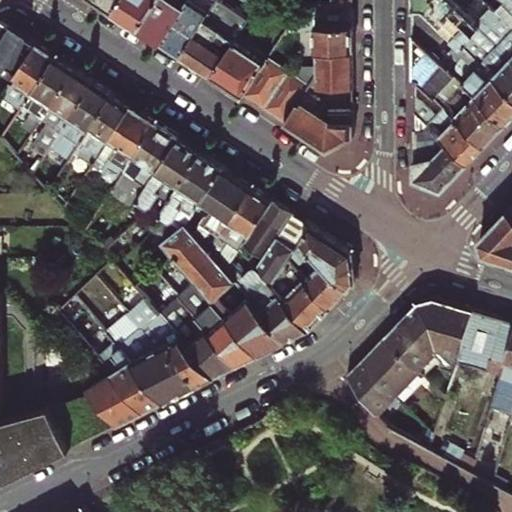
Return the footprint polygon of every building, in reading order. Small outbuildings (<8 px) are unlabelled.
[(103,0),(115,8),(120,0),(103,0)] [(120,0),(115,8),(139,23),(153,0),(120,0)] [(184,15),(190,6),(193,0),(153,0),(139,23),(166,41),(184,15)] [(221,0),(186,55),(217,75),(241,37),(244,33),(227,22),(236,9),(229,5),(232,0),(221,0)] [(313,11),(353,11),(352,0),(298,0),(299,11),(313,11)] [(453,0),(412,0),(413,7),(424,7),(449,31),(482,61),(511,89),(511,55),(498,42),(475,21),(453,0)] [(494,9),(511,25),(511,0),(502,0),(501,1),(494,9)] [(475,21),(498,42),(511,55),(511,25),(494,9),(490,5),(475,21)] [(184,15),(190,18),(196,9),(190,6),(184,15)] [(431,50),(440,58),(507,120),(511,114),(511,89),(482,61),(449,31),(424,7),(413,7),(413,33),(431,50)] [(313,23),(353,23),(353,11),(313,11),(313,23)] [(38,42),(3,18),(0,23),(0,59),(19,72),(38,42)] [(314,48),(353,48),(353,23),(313,23),(314,48)] [(507,120),(440,58),(431,50),(413,33),(413,75),(438,98),(486,142),(507,120)] [(217,75),(242,91),(266,54),(241,37),(217,75)] [(22,107),(24,104),(57,54),(38,42),(19,72),(3,95),(22,107)] [(328,148),(353,134),(353,48),(314,48),(314,68),(314,74),(309,82),(305,88),(317,88),(316,100),(303,91),(283,119),(328,148)] [(30,137),(43,117),(76,66),(57,54),(24,104),(32,110),(19,130),(30,137)] [(242,91),(263,105),(288,68),(266,54),(242,91)] [(47,154),(62,130),(95,79),(76,66),(43,117),(49,120),(36,140),(38,142),(36,147),(47,154)] [(305,88),(309,82),(288,68),(263,105),(283,119),(303,91),(305,88)] [(46,154),(65,167),(75,151),(114,91),(95,79),(62,130),(47,154),(46,154)] [(81,155),(94,163),(133,104),(114,91),(75,151),(81,155)] [(486,142),(438,98),(430,106),(426,102),(413,94),(413,109),(468,161),(486,142)] [(110,192),(111,191),(157,120),(133,104),(94,163),(88,172),(105,183),(102,187),(110,192)] [(443,188),(468,161),(413,109),(414,177),(443,188)] [(134,206),(138,200),(181,135),(157,120),(111,191),(134,206)] [(161,191),(171,198),(203,149),(181,135),(138,200),(148,206),(150,208),(161,191)] [(194,212),(205,196),(225,164),(203,149),(171,198),(161,213),(169,219),(174,218),(184,224),(188,220),(192,214),(194,212)] [(211,248),(221,233),(255,183),(225,164),(205,196),(212,200),(200,219),(192,214),(188,220),(211,248)] [(227,266),(241,245),(274,196),(255,183),(221,233),(211,248),(227,266)] [(273,282),(290,256),(305,234),(349,286),(357,278),(353,248),(274,196),(241,245),(273,282)] [(511,211),(507,206),(480,234),(479,253),(511,262),(511,211)] [(261,351),(287,337),(227,266),(211,248),(188,220),(184,224),(166,239),(211,295),(251,340),(261,351)] [(331,304),(349,286),(305,234),(290,256),(331,304)] [(287,337),(311,326),(273,282),(241,245),(227,266),(287,337)] [(311,326),(331,304),(290,256),(273,282),(311,326)] [(215,373),(241,361),(235,355),(194,310),(179,294),(160,312),(164,316),(180,334),(186,341),(215,373)] [(251,340),(211,295),(194,310),(235,355),(251,340)] [(197,382),(215,373),(186,341),(180,334),(164,316),(160,312),(146,296),(129,312),(144,328),(147,332),(151,329),(155,325),(157,328),(153,331),(164,343),(168,340),(178,359),(183,356),(197,382)] [(420,301),(405,316),(440,350),(449,322),(454,304),(436,298),(420,301)] [(454,304),(449,322),(468,328),(474,310),(454,304)] [(511,341),(511,320),(474,310),(468,328),(459,359),(491,368),(495,355),(507,359),(511,341)] [(389,333),(422,367),(449,393),(457,367),(440,350),(405,316),(389,333)] [(449,322),(440,350),(457,367),(459,359),(468,328),(449,322)] [(167,396),(197,382),(183,356),(178,359),(168,340),(164,343),(157,347),(146,333),(147,332),(144,328),(123,347),(167,396)] [(409,380),(422,367),(389,333),(375,346),(409,380)] [(146,407),(167,396),(123,347),(115,339),(98,355),(146,407)] [(511,341),(507,359),(503,371),(493,404),(503,407),(511,410),(511,341)] [(409,380),(375,346),(361,362),(394,395),(409,380)] [(495,355),(491,368),(503,371),(507,359),(495,355)] [(361,362),(350,373),(379,410),(394,395),(361,362)] [(52,404),(74,444),(121,421),(95,392),(52,404)] [(0,416),(0,480),(74,444),(52,404),(0,416)] [(511,410),(503,407),(493,404),(492,408),(490,414),(511,420),(511,410)] [(499,464),(477,457),(474,470),(494,480),(499,464)]
